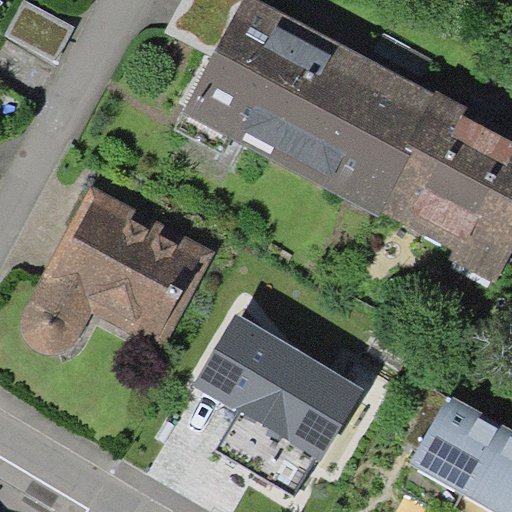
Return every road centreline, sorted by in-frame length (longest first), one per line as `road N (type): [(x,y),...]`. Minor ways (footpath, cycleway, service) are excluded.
road 1 (residential): [(0,202),(107,0)]
road 2 (residential): [(133,511),(0,426)]
